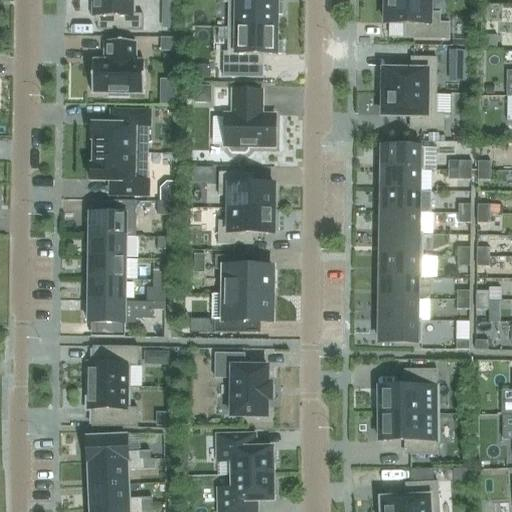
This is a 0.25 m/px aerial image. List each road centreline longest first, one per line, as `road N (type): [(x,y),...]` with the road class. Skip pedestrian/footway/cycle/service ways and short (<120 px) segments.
road 1 (residential): [(17,511),(22,0)]
road 2 (residential): [(311,511),(313,0)]
